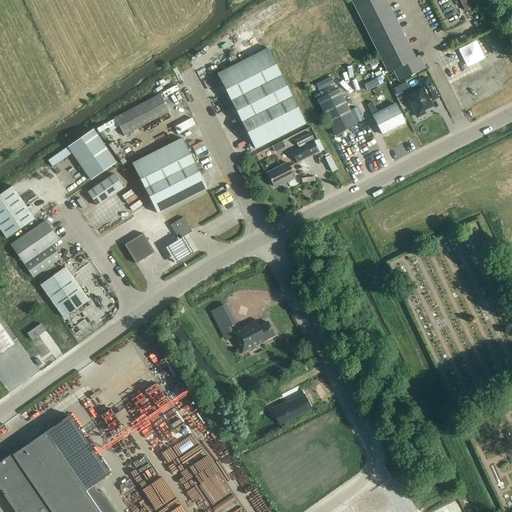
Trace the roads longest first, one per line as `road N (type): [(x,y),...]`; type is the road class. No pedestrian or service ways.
road 1 (unclassified): [(320,511),(367,478),(374,455),(265,237)]
road 2 (primary): [(265,237),(511,113)]
road 3 (unclassified): [(265,237),(182,73)]
road 4 (primary): [(0,412),(140,313)]
road 5 (primary): [(140,313),(265,237)]
road 6 (unclassified): [(140,313),(62,202)]
